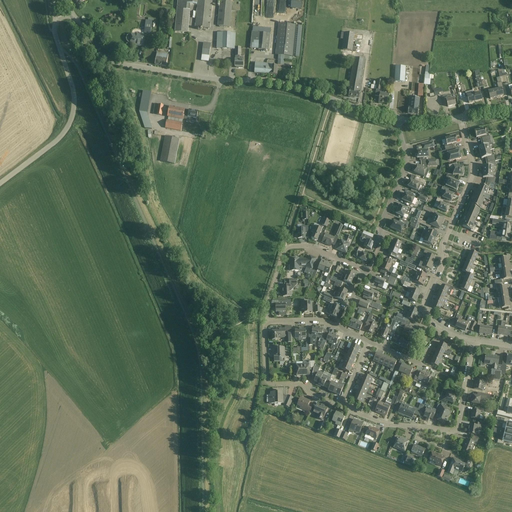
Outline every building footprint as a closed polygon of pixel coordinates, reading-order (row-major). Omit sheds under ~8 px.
[(177,0),(175,32),(187,33),(190,4),(197,5),(195,27),(209,29),(212,0),(177,0)] [(230,0),(221,0),(222,1),(220,1),(218,26),(230,27),(232,2),(231,2),(230,0)] [(292,0),(291,8),(302,9),(303,0),(292,0)] [(146,20),(144,33),(151,34),(152,21),(151,21),(148,20),(146,20)] [(278,23),(275,55),(293,56),(296,25),(278,23)] [(250,49),(269,50),(271,28),(253,27),(252,32),(250,49)] [(343,50),(352,52),(354,34),(342,32),(341,39),(344,39),(343,50)] [(235,33),(217,33),(217,49),(235,49),(235,48),(235,33)] [(144,36),(132,35),(131,35),(130,35),(129,35),(128,36),(127,36),(127,37),(126,37),(126,38),(126,39),(126,40),(126,41),(127,41),(127,42),(128,42),(128,43),(129,43),(130,43),(131,43),(130,44),(138,44),(138,46),(143,47),(144,36)] [(211,44),(204,43),(201,61),(208,62),(211,44)] [(235,56),(235,60),(235,67),(238,67),(238,68),(242,68),(242,67),(243,67),(243,60),(239,60),(239,56),(241,56),(241,50),(241,48),(239,48),(238,48),(235,48),(235,49),(235,56)] [(168,55),(157,53),(155,65),(166,66),(168,55)] [(365,60),(354,58),(348,90),(350,90),(348,97),(353,98),(353,97),(359,98),(361,84),(365,60)] [(271,65),(255,63),(254,73),(277,75),(278,66),(271,66),(271,65)] [(396,66),(395,82),(405,83),(406,67),(396,66)] [(503,79),(501,70),(498,70),(501,83),(497,84),(498,89),(495,90),(497,98),(503,96),(501,89),(503,88),(501,83),(504,82),(503,79)] [(479,71),(474,72),(477,84),(476,84),(477,88),(483,87),(481,81),(479,71)] [(382,81),(378,80),(376,90),(380,91),(380,93),(378,103),(382,104),(382,103),(386,104),(389,91),(383,90),(381,88),(382,81)] [(495,90),(488,91),(490,99),(497,98),(495,90)] [(151,92),(143,91),(143,94),(139,94),(139,98),(139,100),(141,100),(139,112),(147,113),(151,92)] [(473,94),(475,102),(482,100),(480,92),(473,94)] [(475,102),(473,94),(467,95),(469,103),(475,102)] [(456,105),(453,95),(442,98),(444,105),(447,105),(448,107),(456,105)] [(417,96),(414,96),(413,97),(410,97),(410,99),(408,110),(408,114),(418,115),(418,111),(419,98),(417,98),(417,96)] [(163,106),(155,104),(153,114),(161,116),(163,106)] [(185,110),(169,107),(167,117),(177,119),(176,123),(166,121),(165,129),(181,132),(183,119),(187,120),(188,117),(197,119),(198,112),(189,110),(189,111),(185,110)] [(483,129),(482,128),(479,129),(480,130),(474,131),(476,138),(481,137),(486,135),(486,134),(485,129),(483,129)] [(452,144),(457,143),(455,136),(450,138),(450,137),(446,137),(446,139),(445,139),(447,146),(452,144)] [(161,161),(174,164),(178,139),(165,137),(161,161)] [(478,147),(480,153),(490,150),(488,145),(491,144),(491,143),(490,140),(482,142),(483,146),(478,147)] [(416,155),(416,157),(417,157),(417,158),(429,158),(428,149),(434,147),(433,142),(422,145),(423,150),(423,151),(417,151),(417,155),(416,155)] [(446,150),(449,162),(456,160),(461,159),(460,157),(461,157),(461,154),(460,154),(459,151),(456,151),(455,148),(453,149),(446,150)] [(486,157),(487,162),(495,161),(494,155),(491,156),(490,150),(480,153),(481,159),(486,157)] [(427,170),(427,166),(437,166),(437,160),(421,161),(421,167),(427,170)] [(495,161),(487,162),(488,166),(483,166),(483,172),(493,172),(493,167),(496,167),(495,161)] [(458,167),(456,162),(452,164),(447,165),(441,166),(439,172),(441,173),(442,168),(445,167),(445,168),(447,167),(448,170),(453,170),(453,175),(462,175),(463,169),(463,167),(458,167)] [(429,171),(427,170),(421,167),(417,165),(415,169),(414,169),(413,171),(414,172),(414,173),(424,177),(425,173),(426,174),(428,173),(429,171)] [(493,172),(483,172),(483,178),(488,178),(487,183),(494,184),(496,178),(493,178),(493,172)] [(454,178),(447,175),(445,180),(449,182),(447,186),(454,189),(454,190),(457,191),(458,188),(457,187),(459,184),(452,180),(453,178),(454,179),(454,178)] [(416,190),(418,187),(420,187),(421,185),(424,187),(426,181),(415,177),(414,180),(414,182),(410,180),(410,181),(409,181),(408,184),(409,184),(408,187),(416,190)] [(494,184),(487,183),(486,187),(480,185),(478,190),(487,194),(489,189),(493,191),(494,184)] [(449,190),(442,187),(440,192),(444,194),(442,198),(451,201),(454,195),(447,192),(449,190)] [(485,199),(487,194),(478,190),(476,195),(485,199)] [(415,197),(405,193),(402,200),(412,204),(415,197)] [(428,198),(418,194),(417,199),(426,203),(428,198)] [(473,200),(483,204),(485,199),(476,195),(473,200)] [(511,197),(508,197),(507,206),(503,206),(503,208),(506,209),(511,209),(511,197)] [(449,209),(448,208),(449,207),(442,204),(443,201),(437,198),(435,204),(439,206),(437,209),(447,213),(447,211),(448,211),(449,209)] [(483,204),(473,200),(471,205),(480,209),(483,204)] [(407,208),(400,206),(396,214),(403,217),(405,213),(410,215),(413,208),(408,206),(407,208)] [(469,211),(478,215),(480,210),(471,206),(469,211)] [(413,218),(418,221),(421,215),(422,212),(416,210),(413,218)] [(467,216),(476,220),(478,215),(469,211),(467,216)] [(434,217),(432,220),(442,224),(444,218),(432,213),(431,216),(434,217)] [(418,221),(417,223),(425,226),(427,223),(419,220),(421,215),(418,221)] [(476,220),(467,216),(464,221),(473,225),(476,220)] [(390,226),(390,227),(390,228),(401,233),(403,227),(407,229),(409,223),(400,219),(398,223),(393,221),(392,224),(391,224),(390,226)] [(440,229),(442,224),(432,220),(431,223),(428,221),(427,224),(440,229)] [(493,220),(492,224),(497,225),(497,226),(500,226),(499,231),(503,231),(510,232),(511,226),(504,224),(503,227),(502,226),(503,221),(493,220)] [(476,226),(473,225),(464,221),(462,227),(471,230),(471,231),(473,232),(476,226)] [(323,227),(315,224),(311,233),(313,233),(311,238),(317,241),(323,227)] [(298,229),(298,239),(305,239),(305,233),(308,233),(308,226),(302,227),(302,225),(297,226),(298,229)] [(422,235),(435,240),(436,237),(437,238),(438,236),(438,235),(437,235),(436,234),(437,231),(429,228),(427,233),(424,231),(422,235)] [(509,239),(510,232),(503,231),(502,236),(495,235),(496,232),(491,232),(490,239),(498,241),(502,241),(500,241),(500,238),(509,239)] [(334,238),(326,234),(322,243),(331,247),(334,238)] [(372,239),(362,234),(361,237),(362,237),(361,238),(360,240),(361,242),(363,243),(364,242),(365,242),(364,247),(371,250),(374,243),(371,242),(372,239)] [(433,243),(435,240),(422,235),(421,238),(424,240),(422,245),(430,248),(431,245),(433,246),(434,246),(435,244),(433,243)] [(353,237),(350,236),(347,243),(341,240),(337,249),(346,253),(350,244),(353,237)] [(394,240),(391,246),(399,250),(402,244),(405,245),(407,242),(401,240),(400,243),(394,240)] [(397,253),(399,250),(391,246),(388,252),(389,253),(388,255),(399,260),(400,257),(401,255),(397,253)] [(364,250),(359,248),(357,252),(353,255),(356,259),(357,258),(366,262),(369,255),(363,253),(364,250)] [(426,257),(425,260),(433,264),(435,258),(429,255),(430,253),(425,250),(424,253),(423,256),(426,257)] [(469,256),(476,259),(478,254),(471,251),(469,256)] [(500,258),(501,264),(509,263),(509,260),(511,259),(510,255),(506,255),(507,257),(500,258)] [(316,259),(310,256),(309,259),(296,260),(296,259),(290,259),(290,266),(292,265),(292,271),(299,271),(298,267),(306,266),(312,269),(316,259)] [(476,259),(469,256),(466,261),(473,264),(476,259)] [(383,264),(393,268),(393,266),(394,266),(396,263),(393,262),(393,261),(386,258),(383,264)] [(417,268),(428,272),(430,270),(431,270),(434,264),(433,264),(425,260),(424,260),(422,263),(420,262),(417,268)] [(320,273),(322,274),(327,262),(325,262),(324,263),(321,261),(318,270),(321,271),(320,273)] [(473,264),(466,261),(464,266),(471,269),(473,264)] [(329,265),(329,263),(327,262),(322,274),(324,275),(325,273),(329,274),(332,266),(329,265)] [(393,268),(383,264),(381,269),(391,274),(391,273),(392,273),(394,269),(393,268)] [(344,273),(343,275),(345,276),(353,279),(355,274),(348,271),(345,269),(344,273)] [(415,276),(426,281),(427,279),(425,278),(426,275),(417,271),(415,276)] [(467,273),(467,274),(465,279),(472,282),(474,276),(469,274),(467,273)] [(345,276),(343,275),(340,281),(337,280),(336,282),(342,285),(343,281),(351,284),(353,279),(345,276)] [(389,279),(384,276),(382,280),(377,277),(375,282),(379,284),(378,287),(382,289),(385,283),(393,287),(396,280),(390,277),(389,279)] [(423,286),(426,281),(415,276),(417,277),(415,282),(423,286)] [(463,284),(470,287),(473,288),(475,283),(472,282),(465,279),(463,284)] [(297,284),(296,280),(289,280),(289,286),(282,286),(282,290),(283,290),(283,297),(291,297),(291,290),(292,290),(293,289),(293,284),(297,284)] [(348,291),(341,288),(342,285),(336,282),(334,286),(337,287),(335,292),(338,293),(346,296),(348,291)] [(463,284),(460,289),(471,293),(473,288),(470,287),(463,284)] [(442,286),(439,291),(448,295),(449,295),(451,290),(452,291),(454,288),(451,287),(450,289),(442,286)] [(364,295),(363,298),(367,300),(367,298),(373,301),(374,296),(377,297),(379,293),(372,289),(370,292),(365,290),(363,295),(364,295)] [(410,294),(418,297),(420,292),(412,289),(410,294)] [(324,293),(322,291),(320,295),(325,297),(327,298),(332,300),(334,297),(324,293)] [(437,296),(444,299),(445,297),(447,297),(448,295),(439,291),(437,296)] [(343,301),(346,296),(338,293),(335,292),(334,296),(335,297),(334,298),(336,298),(343,301)] [(405,297),(408,298),(408,299),(416,302),(418,297),(410,294),(407,293),(405,297)] [(443,302),(444,299),(437,296),(435,302),(444,306),(445,303),(443,302)] [(332,300),(327,298),(326,301),(330,303),(328,308),(339,313),(341,308),(336,306),(333,305),(332,304),(333,301),(332,300)] [(278,301),(279,304),(276,304),(276,307),(275,307),(275,309),(275,310),(276,310),(276,312),(279,312),(279,315),(287,315),(287,311),(286,311),(286,307),(291,307),(291,300),(278,301)] [(371,307),(377,310),(379,305),(373,302),(367,300),(366,303),(361,300),(358,305),(363,307),(367,309),(368,306),(371,307)] [(308,301),(300,301),(301,310),(304,310),(304,313),(312,313),(312,303),(308,303),(308,301)] [(444,306),(435,302),(432,307),(439,310),(441,307),(443,308),(444,306)] [(509,304),(509,302),(501,303),(502,309),(505,308),(505,311),(511,309),(511,308),(511,305),(509,305),(509,304)] [(339,313),(328,308),(326,313),(336,318),(339,313)] [(405,311),(417,316),(419,311),(410,308),(408,313),(405,311)] [(417,316),(405,311),(403,315),(407,316),(406,318),(414,321),(417,316)] [(373,315),(370,314),(364,327),(367,328),(366,331),(372,334),(374,328),(376,329),(377,326),(373,324),(374,321),(371,320),(373,315)] [(455,327),(460,329),(463,322),(461,320),(462,317),(457,315),(456,317),(454,321),(457,322),(455,327)] [(348,327),(354,329),(357,321),(352,318),(348,327)] [(396,321),(396,323),(398,324),(399,322),(402,323),(400,326),(405,328),(403,333),(406,334),(407,332),(409,333),(408,334),(411,335),(412,334),(412,335),(415,329),(404,324),(405,321),(403,320),(398,318),(396,321)] [(391,328),(393,329),(396,323),(396,321),(393,320),(390,327),(389,327),(390,326),(389,325),(387,324),(385,324),(385,326),(385,328),(386,328),(386,329),(381,327),(380,330),(382,331),(379,337),(385,340),(389,330),(390,329),(391,328)] [(463,322),(460,329),(465,331),(467,328),(470,330),(473,331),(476,323),(467,320),(466,323),(463,322)] [(363,323),(357,321),(354,329),(359,331),(363,323)] [(503,336),(506,322),(502,321),(501,327),(499,327),(497,335),(503,336)] [(309,335),(309,343),(309,346),(312,346),(312,340),(316,340),(316,338),(318,327),(315,327),(315,328),(312,328),(311,335),(309,335)] [(316,338),(316,340),(316,338),(319,338),(319,336),(321,337),(318,344),(318,345),(321,346),(323,340),(326,334),(322,332),(323,329),(320,329),(320,327),(318,327),(316,338)] [(278,340),(278,336),(281,336),(281,338),(285,338),(285,329),(276,329),(276,331),(272,331),(272,338),(275,340),(278,340)] [(328,343),(331,344),(335,334),(332,333),(332,335),(329,333),(326,340),(329,341),(328,343)] [(335,334),(331,344),(332,344),(330,348),(334,350),(335,348),(337,349),(340,341),(338,340),(339,337),(336,336),(337,335),(335,334)] [(401,337),(397,345),(406,349),(409,343),(403,341),(404,339),(401,337)] [(301,352),(309,352),(309,346),(309,343),(306,343),(306,348),(301,348),(301,349),(301,352)] [(440,343),(438,348),(447,352),(448,349),(446,348),(447,346),(440,343)] [(350,349),(358,353),(360,348),(352,344),(350,349)] [(285,357),(284,347),(272,348),(273,355),(275,355),(275,357),(274,357),(274,362),(280,362),(280,361),(284,361),(284,357),(285,357)] [(447,352),(438,348),(435,353),(442,356),(444,353),(450,356),(451,354),(447,352)] [(348,354),(356,358),(358,353),(350,349),(348,354)] [(378,363),(381,355),(376,353),(373,361),(378,363)] [(435,353),(433,359),(442,362),(443,360),(441,359),(442,356),(435,353)] [(354,363),(356,358),(348,354),(345,359),(354,363)] [(383,365),(386,357),(381,355),(378,363),(383,365)] [(501,369),(506,370),(507,365),(511,365),(511,355),(508,355),(507,361),(503,360),(501,369)] [(485,359),(482,358),(481,366),(484,366),(484,364),(489,365),(493,365),(492,369),(496,370),(497,366),(498,366),(498,362),(499,358),(486,356),(485,357),(485,359)] [(388,368),(391,360),(386,357),(383,365),(388,368)] [(343,364),(351,368),(354,363),(345,359),(343,364)] [(442,362),(433,359),(431,364),(438,367),(439,364),(441,365),(442,362)] [(396,362),(391,360),(388,368),(391,369),(390,371),(392,372),(393,370),(396,362)] [(302,365),(303,376),(309,376),(309,369),(313,369),(314,364),(315,361),(309,362),(309,365),(302,365)] [(296,376),(303,376),(302,365),(296,366),(296,362),(293,362),(293,369),(296,369),(296,376)] [(315,385),(318,386),(323,375),(323,373),(318,371),(320,367),(314,364),(313,369),(312,376),(316,377),(314,381),(317,383),(315,385)] [(349,373),(351,368),(343,364),(341,369),(349,373)] [(398,373),(399,372),(402,373),(400,376),(403,377),(407,367),(402,364),(401,367),(398,366),(396,370),(395,372),(394,375),(395,376),(397,375),(398,373)] [(413,369),(407,367),(403,377),(405,378),(406,375),(410,376),(409,378),(412,379),(414,373),(412,372),(413,369)] [(416,384),(421,386),(421,385),(422,382),(426,373),(423,372),(422,373),(420,373),(419,377),(416,376),(413,382),(416,383),(416,384)] [(421,385),(429,389),(432,383),(429,381),(431,377),(429,376),(429,375),(426,373),(422,382),(421,385)] [(331,378),(323,375),(318,386),(320,387),(320,386),(323,387),(325,383),(328,384),(331,378)] [(331,378),(328,384),(331,385),(330,386),(328,391),(334,393),(337,385),(339,382),(339,381),(334,379),(335,377),(332,375),(331,378)] [(363,380),(366,381),(371,383),(373,378),(365,375),(363,380)] [(487,381),(480,379),(479,382),(475,381),(474,389),(482,391),(483,385),(486,385),(487,381)] [(366,381),(363,380),(361,385),(368,388),(371,383),(366,381)] [(337,385),(334,393),(339,396),(344,385),(342,384),(342,383),(339,382),(337,385)] [(384,383),(381,390),(379,393),(378,396),(377,398),(378,398),(381,399),(384,392),(385,393),(387,388),(391,390),(392,387),(389,385),(387,384),(384,383)] [(371,390),(368,388),(361,385),(358,390),(366,393),(369,395),(371,390)] [(364,398),(366,393),(358,390),(356,395),(364,398)] [(283,397),(282,392),(277,392),(277,393),(271,393),(271,399),(269,399),(269,404),(275,404),(275,402),(278,402),(278,404),(283,404),(284,404),(283,405),(289,407),(293,398),(287,396),(287,397),(283,397)] [(445,398),(442,397),(440,402),(442,403),(446,405),(447,402),(454,404),(457,397),(447,393),(445,398)] [(490,395),(479,393),(479,397),(473,396),(471,403),(479,405),(480,400),(486,401),(486,396),(490,397),(490,395)] [(362,403),(364,398),(356,395),(354,400),(362,403)] [(306,401),(300,398),(297,405),(301,407),(300,409),(310,413),(312,406),(309,405),(310,401),(307,400),(306,401)] [(511,399),(510,399),(509,403),(508,403),(507,408),(508,408),(507,413),(497,411),(496,415),(511,419),(511,409),(511,404),(511,399)] [(380,414),(381,413),(384,405),(379,402),(375,411),(376,411),(375,412),(380,414)] [(386,402),(384,405),(381,413),(380,414),(385,416),(386,415),(387,416),(391,404),(386,402)] [(441,405),(439,409),(437,412),(440,413),(437,421),(445,424),(446,419),(447,416),(448,417),(450,412),(445,410),(447,405),(446,405),(442,403),(441,405)] [(317,404),(313,413),(318,415),(317,418),(322,420),(323,417),(324,418),(328,409),(320,405),(318,404),(317,404)] [(405,416),(409,405),(406,404),(405,405),(405,406),(402,405),(398,413),(405,416)] [(409,405),(405,416),(412,419),(414,414),(419,416),(424,406),(420,404),(418,409),(409,405)] [(425,407),(426,408),(424,413),(425,413),(423,417),(426,418),(425,420),(428,421),(430,418),(433,419),(436,410),(433,409),(432,410),(429,409),(430,406),(426,404),(425,407)] [(484,409),(476,408),(476,411),(472,410),(471,418),(479,420),(480,414),(483,414),(484,409)] [(340,439),(343,432),(339,430),(340,426),(341,427),(344,418),(339,416),(340,414),(336,412),(335,414),(334,414),(333,417),(333,418),(332,421),(336,423),(335,424),(338,426),(333,436),(340,439)] [(501,418),(500,423),(506,425),(505,428),(505,429),(511,430),(511,423),(509,423),(509,420),(501,418)] [(348,432),(353,434),(355,430),(360,432),(363,425),(358,423),(358,421),(353,419),(348,432)] [(326,424),(321,421),(318,429),(317,430),(322,432),(326,424)] [(481,424),(475,423),(474,426),(470,425),(468,434),(477,435),(478,427),(481,427),(481,424)] [(375,430),(369,427),(367,432),(366,434),(372,437),(372,438),(376,440),(379,431),(376,429),(375,430)] [(348,434),(343,432),(340,439),(346,441),(348,434)] [(498,440),(497,443),(503,445),(504,442),(511,444),(511,442),(511,437),(502,435),(501,441),(498,440)] [(405,441),(397,438),(393,448),(398,449),(398,448),(402,450),(401,451),(404,453),(409,442),(405,440),(405,441)] [(478,439),(472,438),(471,441),(466,440),(462,450),(470,453),(474,445),(476,446),(478,439)] [(424,449),(414,445),(411,452),(422,456),(424,449)] [(445,457),(432,452),(429,460),(436,463),(435,465),(441,467),(445,457)] [(403,464),(411,467),(414,459),(406,456),(403,464)] [(460,461),(453,458),(447,473),(452,475),(454,469),(462,472),(464,467),(471,470),(473,462),(466,459),(465,464),(460,462),(460,461)] [(445,470),(442,478),(443,478),(443,479),(450,481),(451,477),(443,475),(445,470)]
